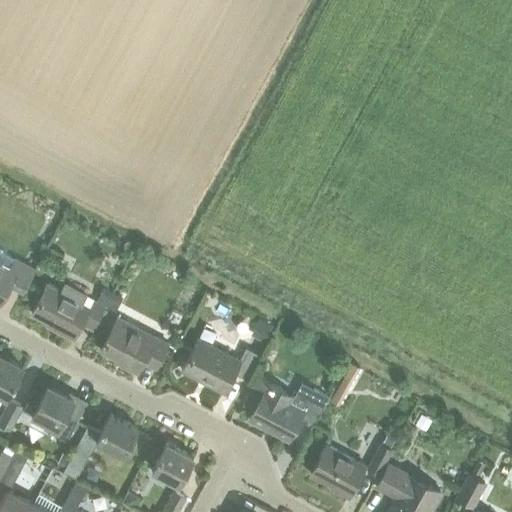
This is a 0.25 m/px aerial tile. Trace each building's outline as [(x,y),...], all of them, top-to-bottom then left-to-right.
[(23,292),(34,269),(0,251),(0,301),(1,302),(10,285),(23,292)] [(47,284),(32,313),(57,326),(55,330),(73,339),(81,324),(93,330),(105,307),(95,302),(91,300),(88,306),(82,303),(86,295),(64,283),(59,291),(47,284)] [(96,301),(95,302),(105,307),(113,292),(103,287),(96,301)] [(113,292),(105,307),(115,312),(123,297),(113,292)] [(272,322),(261,316),(252,333),(264,339),(272,322)] [(116,320),(101,349),(125,362),(123,365),(137,373),(143,362),(155,368),(168,343),(154,336),(153,340),(140,333),(142,330),(118,317),(116,320)] [(239,359),(198,338),(181,369),(224,391),(234,373),(247,380),(260,354),(246,347),(239,359)] [(0,355),(0,394),(6,398),(23,368),(0,355)] [(351,361),(330,399),(339,404),(360,366),(351,361)] [(361,372),(357,380),(384,395),(388,386),(361,372)] [(258,377),(243,405),(254,411),(250,418),(289,439),(301,416),(315,424),(329,396),(314,388),(303,410),(290,403),(294,395),(286,391),(258,377)] [(301,381),(294,395),(290,403),(303,410),(314,388),(301,381)] [(23,406),(21,409),(31,414),(46,422),(43,428),(67,440),(86,404),(69,395),(47,384),(42,394),(32,389),(23,406)] [(0,423),(11,429),(21,409),(23,406),(11,399),(0,419),(0,423)] [(415,419),(424,430),(436,420),(428,409),(415,419)] [(88,423),(63,471),(76,478),(89,454),(90,455),(97,441),(123,455),(138,427),(111,412),(101,430),(88,423)] [(381,443),(390,447),(396,436),(387,432),(381,443)] [(167,442),(160,455),(149,449),(144,460),(155,466),(152,470),(180,484),(194,457),(167,442)] [(348,497),(365,465),(327,444),(311,473),(333,485),(332,488),(348,497)] [(369,468),(379,474),(392,450),(381,444),(369,468)] [(0,480),(10,486),(24,462),(29,453),(18,447),(13,456),(0,480)] [(0,480),(13,456),(1,450),(0,452),(0,480)] [(62,452),(57,462),(64,466),(69,456),(62,452)] [(477,459),(471,472),(480,477),(486,464),(477,459)] [(429,511),(441,491),(389,464),(378,485),(397,496),(388,511),(429,511)] [(474,505),(486,483),(469,474),(458,496),(474,505)] [(58,511),(73,511),(75,508),(88,485),(77,479),(71,489),(58,511)] [(129,489),(123,500),(134,506),(140,495),(129,489)] [(0,511),(28,511),(33,503),(8,490),(0,503),(0,511)] [(156,511),(177,511),(186,497),(174,490),(162,511),(159,511),(157,511),(156,511)] [(249,511),(243,508),(240,511),(275,511),(256,502),(251,511),(249,511)] [(48,511),(33,503),(28,511),(48,511)]
